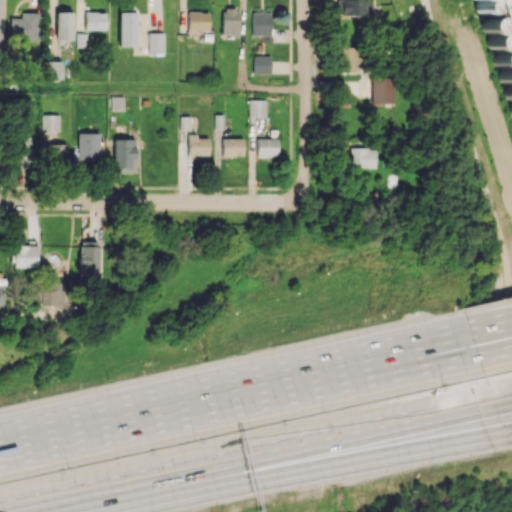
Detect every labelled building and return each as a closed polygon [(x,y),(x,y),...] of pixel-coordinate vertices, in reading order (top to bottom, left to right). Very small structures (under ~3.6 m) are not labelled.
[(371,0),(336,0),(336,15),(371,16),(371,0)] [(511,120),(473,0),(511,0),(511,120)] [(221,33),(238,33),(238,8),(221,8),(221,33)] [(55,40),(71,40),(71,11),(55,11),(55,40)] [(105,29),(105,11),(84,11),(84,29),(105,29)] [(207,29),(208,11),(187,11),(187,29),(207,29)] [(37,40),(37,12),(19,12),(19,18),(9,17),(9,40),(37,40)] [(118,47),(134,47),(134,12),(118,12),(118,47)] [(252,35),(270,35),(270,12),(252,12),(252,35)] [(163,32),(147,33),(147,53),(163,52),(163,32)] [(340,47),(340,70),(359,71),(359,47),(340,47)] [(252,74),(269,74),(269,56),(252,56),(252,74)] [(61,60),(43,60),(43,76),(61,76),(61,60)] [(371,103),(393,102),(393,77),(371,77),(371,103)] [(110,110),(123,110),(123,96),(110,96),(110,110)] [(265,99),(248,99),(248,116),(264,116),(265,99)] [(41,131),(58,131),(59,115),(41,115),(41,131)] [(99,133),(77,132),(77,147),(73,147),(73,162),(98,163),(99,133)] [(208,155),(208,138),(195,138),(195,134),(187,134),(186,155),(208,155)] [(32,137),(14,136),(13,167),(31,168),(32,137)] [(221,156),(242,156),(242,138),(221,138),(221,156)] [(276,138),(255,138),(255,156),(276,156),(276,138)] [(113,173),(135,173),(134,139),(113,139),(113,173)] [(48,163),(66,162),(65,143),(47,144),(48,163)] [(375,167),(375,148),(349,148),(349,167),(375,167)] [(97,241),(78,242),(79,281),(98,281),(97,241)] [(35,267),(36,245),(13,245),(13,267),(35,267)] [(40,306),(64,306),(64,282),(50,282),(50,290),(41,290),(40,306)]
